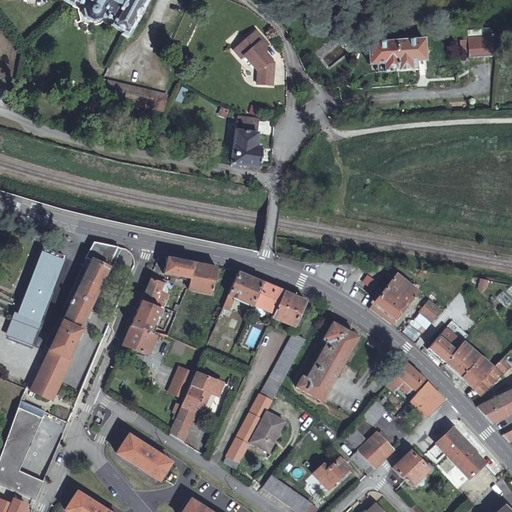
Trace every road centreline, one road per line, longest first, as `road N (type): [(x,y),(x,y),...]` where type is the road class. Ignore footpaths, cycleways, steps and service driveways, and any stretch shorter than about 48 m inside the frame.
road 1 (residential): [(275,180),(37,130),(0,110)]
road 2 (secondary): [(453,401),(406,351),(332,297),(256,264)]
road 3 (residential): [(92,392),(274,511)]
road 4 (residential): [(275,180),(276,159),(299,115),(288,48),(272,16),(251,0)]
road 5 (residential): [(334,511),(453,401)]
road 6 (residential): [(149,242),(92,392)]
road 7 (secondary): [(149,242),(0,203)]
